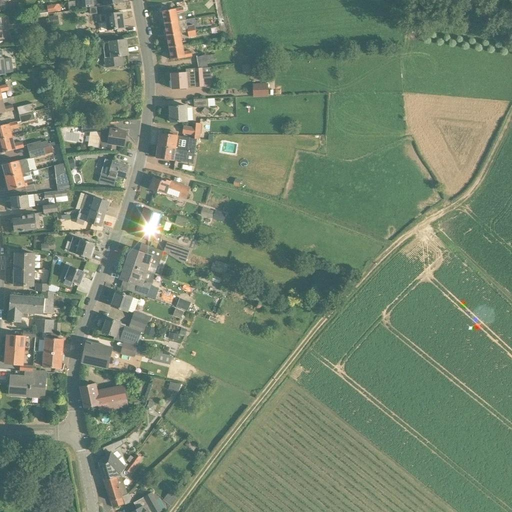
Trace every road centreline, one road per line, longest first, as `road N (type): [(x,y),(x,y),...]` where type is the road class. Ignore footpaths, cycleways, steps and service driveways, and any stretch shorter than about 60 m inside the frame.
road 1 (tertiary): [(74,427),(80,321),(144,132),(147,69),(136,0)]
road 2 (track): [(173,511),(299,349),(394,245)]
road 3 (track): [(426,222),(470,193),(511,117)]
